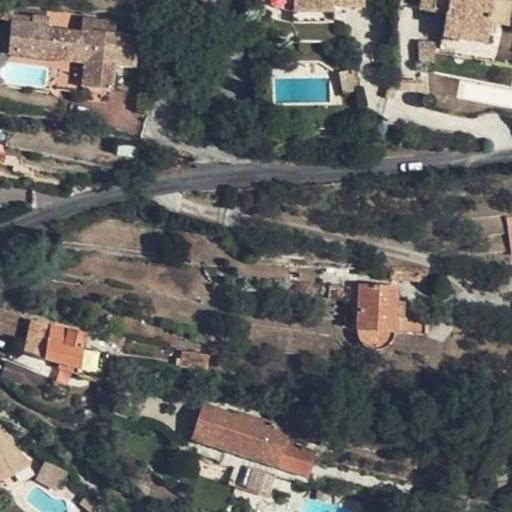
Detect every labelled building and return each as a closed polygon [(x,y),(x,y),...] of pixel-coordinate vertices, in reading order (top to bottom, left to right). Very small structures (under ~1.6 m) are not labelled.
[(274,0),(274,6),(277,7),(288,10),(293,11),(333,11),(332,0),(344,0),(345,5),(365,5),(364,0),(274,0)] [(419,0),(418,8),(446,13),(443,31),(460,33),(459,38),(487,43),(491,22),(494,0),(419,0)] [(511,5),(511,0),(494,0),(491,22),(509,25),(511,5)] [(334,23),(333,11),(293,11),(293,23),(334,23)] [(32,15),(16,13),(15,20),(11,20),(8,54),(83,62),(80,87),(111,91),(115,65),(130,67),(134,35),(115,33),(116,22),(83,18),(81,32),(49,28),(50,17),(32,15)] [(436,43),(419,42),(419,62),(434,62),(436,43)] [(358,89),(355,69),(339,72),(343,92),(358,89)] [(417,267),(393,265),(392,279),(427,281),(429,268),(417,267)] [(397,288),(359,286),(357,329),(395,332),(425,334),(426,315),(396,314),(397,288)] [(50,325),(52,312),(31,307),(25,341),(47,344),(50,325)] [(78,368),(82,350),(86,334),(67,329),(50,325),(47,344),(44,360),(78,368)] [(395,332),(357,329),(357,333),(358,336),(360,340),(361,343),(365,347),(369,349),(374,350),(379,350),(383,349),(386,347),(388,345),(390,343),(392,340),(393,338),(394,336),(395,332)] [(82,350),(78,368),(76,376),(101,379),(105,355),(82,350)] [(208,356),(194,354),(192,368),(206,371),(208,356)] [(500,379),(468,378),(467,389),(499,390),(500,379)] [(510,391),(510,379),(500,379),(499,390),(499,391),(510,391)] [(239,416),(204,405),(193,439),(239,455),(229,483),(267,495),(276,467),(306,476),(313,452),(285,443),(289,429),(285,428),(290,413),(275,409),(269,423),(241,413),(239,416)] [(325,429),(303,422),(297,438),(320,445),(325,429)] [(0,473),(8,468),(10,472),(18,467),(28,459),(0,429),(0,473)] [(68,482),(50,471),(41,487),(59,498),(68,482)] [(108,511),(116,500),(102,491),(88,511),(108,511)]
